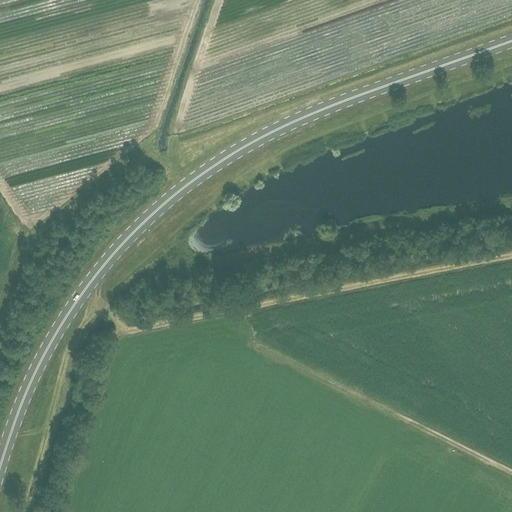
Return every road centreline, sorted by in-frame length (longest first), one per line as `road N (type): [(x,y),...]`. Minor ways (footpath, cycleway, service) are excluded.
road 1 (primary): [(0,466),(27,386),(72,306),(125,239),(195,178),(339,102),(511,41)]
road 2 (track): [(511,474),(259,349)]
